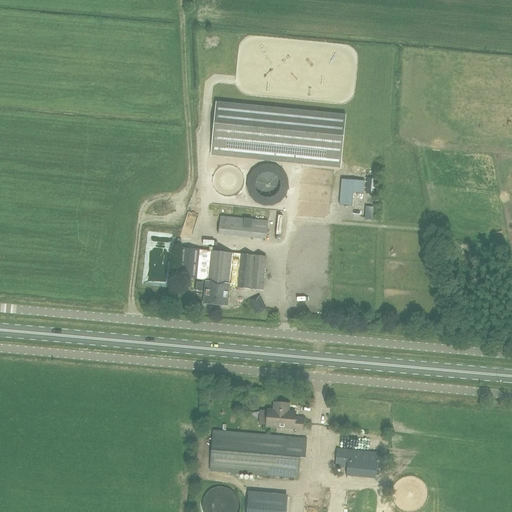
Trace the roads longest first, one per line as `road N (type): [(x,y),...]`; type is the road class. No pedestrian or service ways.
road 1 (primary): [(511,376),(0,328)]
road 2 (unclassified): [(511,395),(0,349)]
road 3 (unclassified): [(511,355),(0,309)]
